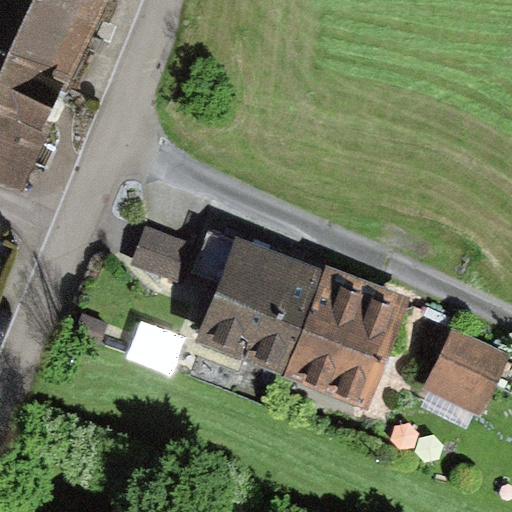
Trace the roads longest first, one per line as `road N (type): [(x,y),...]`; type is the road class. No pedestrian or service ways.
road 1 (residential): [(115,137),(511,317)]
road 2 (unclassified): [(0,412),(68,241)]
road 3 (unclassified): [(115,137),(164,0)]
